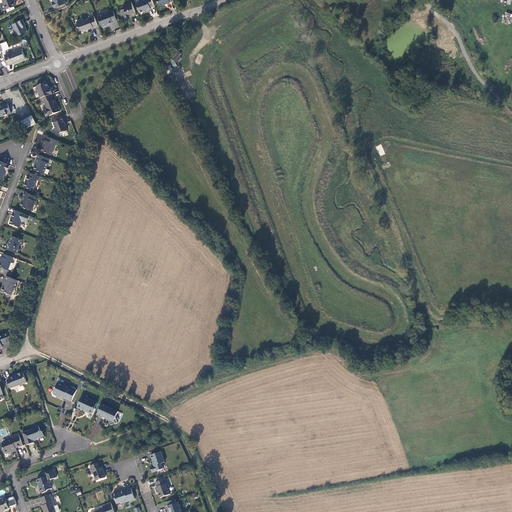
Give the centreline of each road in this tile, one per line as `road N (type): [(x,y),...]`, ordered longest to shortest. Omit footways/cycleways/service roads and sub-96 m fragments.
road 1 (track): [(193,12),(193,26),(96,118),(26,329),(29,347),(172,424),(213,511)]
road 2 (track): [(165,420),(183,402),(307,356),(335,355),(352,372),(381,379)]
road 3 (track): [(129,468),(116,447),(66,441),(53,427),(25,350)]
road 4 (residential): [(57,62),(220,0)]
